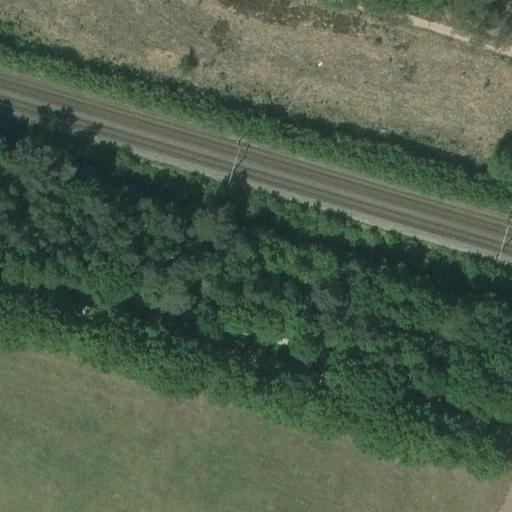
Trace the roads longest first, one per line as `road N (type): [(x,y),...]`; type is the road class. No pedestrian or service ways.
road 1 (track): [(511,435),(0,285)]
road 2 (track): [(511,51),(340,0)]
